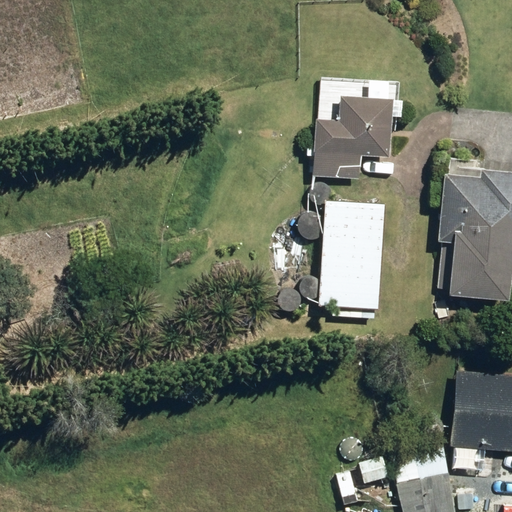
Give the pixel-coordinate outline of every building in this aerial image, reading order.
[(389,156),(394,97),(342,94),(340,119),(318,118),(314,174),(359,177),(361,154),(389,156)] [(511,169),(482,166),(481,176),(448,172),(441,239),(443,240),(438,287),(450,288),(450,291),(509,297),(511,270),(511,169)] [(380,307),(386,202),(326,199),(320,303),(380,307)] [(511,375),(459,370),(452,444),(511,449),(511,375)] [(389,446),(395,480),(418,476),(420,483),(448,478),(441,437),(389,446)] [(389,475),(382,452),(355,460),(362,483),(389,475)]
